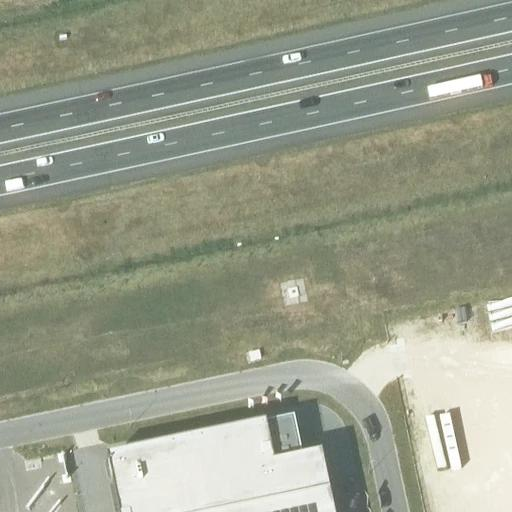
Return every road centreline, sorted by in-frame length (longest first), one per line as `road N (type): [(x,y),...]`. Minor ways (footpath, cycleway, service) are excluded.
road 1 (motorway): [(0,182),(511,68)]
road 2 (motorway): [(511,17),(0,130)]
road 3 (unclassified): [(0,441),(358,367),(395,511)]
